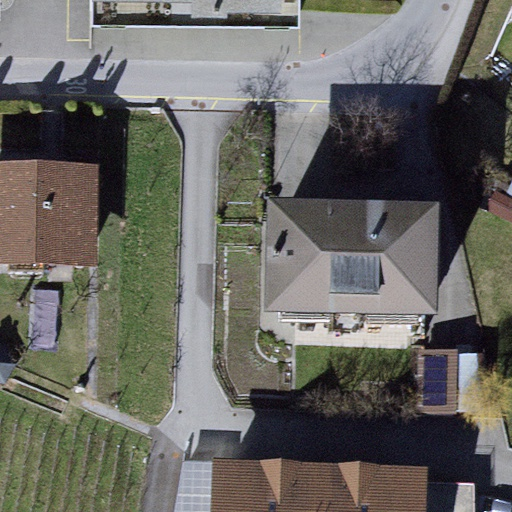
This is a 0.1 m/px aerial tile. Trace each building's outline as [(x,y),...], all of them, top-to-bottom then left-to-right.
[(86,168),(0,168),(0,263),(86,263),(86,168)] [(435,210),(272,211),(272,313),(436,313),(435,210)] [(448,350),(420,351),(421,405),(449,404),(448,350)] [(435,474),(434,511),(472,511),(473,474),(435,474)] [(198,511),(306,511),(308,481),(250,479),(200,477),(198,511)] [(417,511),(419,485),(308,481),(306,511),(417,511)]
